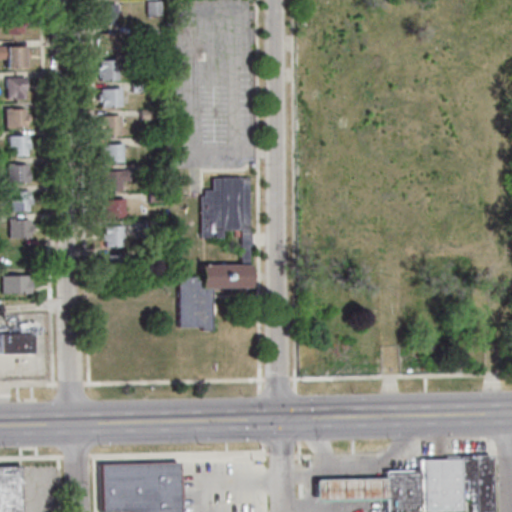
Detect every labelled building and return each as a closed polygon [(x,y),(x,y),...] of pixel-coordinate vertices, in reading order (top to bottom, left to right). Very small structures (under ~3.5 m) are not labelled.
[(144,1),(158,1),(158,14),(145,15),(144,1)] [(96,25),(96,19),(93,19),(93,12),(96,12),(95,5),(113,5),(113,15),(112,15),(112,25),(96,25)] [(0,14),(19,14),(20,31),(3,32),(2,23),(0,23),(0,14)] [(131,26),(144,26),(144,37),(131,37),(131,26)] [(117,51),(97,52),(96,46),(95,46),(95,40),(96,40),(96,33),(117,33),(117,51)] [(20,47),(20,68),(4,68),(4,58),(0,58),(0,47),(3,47),(20,47)] [(131,67),(131,55),(145,55),(145,66),(131,67)] [(97,81),(97,74),(95,74),(95,69),(97,69),(97,62),(115,61),(116,70),(115,70),(115,81),(97,81)] [(22,98),(4,99),(3,78),(22,78),(23,90),(21,90),(22,98)] [(130,93),(130,83),(144,82),(144,92),(130,93)] [(99,107),(98,103),(96,103),(96,95),(98,95),(98,88),(118,87),(118,107),(99,107)] [(2,126),(2,108),(9,108),(9,109),(23,109),(23,114),(25,114),(26,122),(23,122),(23,126),(2,126)] [(139,110),(152,110),(152,120),(139,120),(139,110)] [(116,136),(99,136),(99,131),(97,131),(97,124),(99,124),(99,117),(116,116),(117,126),(116,126),(116,136)] [(24,156),(6,156),(6,137),(24,136),(25,143),(26,143),(27,148),(24,148),(24,156)] [(159,148),(146,149),(146,138),(159,138),(159,148)] [(120,143),(120,162),(101,162),(100,157),(98,157),(98,151),(100,151),(100,145),(112,145),(112,143),(120,143)] [(25,181),(6,182),(5,164),(11,164),(11,165),(25,165),(25,181)] [(147,176),(146,166),(161,165),(161,176),(147,176)] [(101,191),(101,184),(99,184),(99,180),(101,180),(100,171),(126,171),(126,181),(118,181),(118,191),(101,191)] [(246,289),(245,246),(248,246),(248,232),(245,232),(245,178),(209,178),(209,190),(201,190),(201,196),(197,196),(197,238),(219,238),(219,230),(237,230),(238,266),(198,266),(198,282),(193,282),(193,277),(175,277),(175,328),(198,328),(198,331),(209,331),(208,316),(210,312),(211,309),(210,305),(208,302),(208,289),(246,289)] [(161,201),(147,202),(147,193),(160,192),(161,201)] [(9,212),(8,193),(26,193),(26,199),(29,199),(29,205),(26,205),(26,211),(9,212)] [(122,216),(102,217),(101,199),(122,199),(122,216)] [(27,238),(7,238),(6,220),(26,219),(26,226),(29,226),(30,233),(27,233),(27,238)] [(144,237),(143,221),(159,221),(159,236),(144,237)] [(120,246),(103,247),(103,241),(100,241),(99,233),(102,233),(102,227),(120,227),(120,246)] [(11,266),(29,266),(29,246),(11,246),(11,266)] [(123,253),(124,273),(104,273),(104,268),(101,268),(101,261),(104,261),(104,256),(116,255),(116,253),(123,253)] [(28,293),(0,293),(0,276),(25,276),(25,281),(27,281),(28,293)] [(34,331),(17,332),(17,324),(34,324),(34,331)] [(0,334),(29,334),(30,354),(0,354),(0,334)] [(459,498),(469,497),(469,511),(489,511),(488,455),(458,456),(458,458),(459,498)] [(418,511),(459,509),(459,498),(458,458),(416,459),(416,469),(418,511)] [(173,511),(172,461),(94,463),(94,511),(95,511),(125,511),(173,511)] [(0,511),(16,511),(16,465),(0,465),(0,511)] [(414,468),(415,511),(381,511),(379,469),(414,468)] [(383,477),(312,479),(312,498),(383,497),(383,477)]
